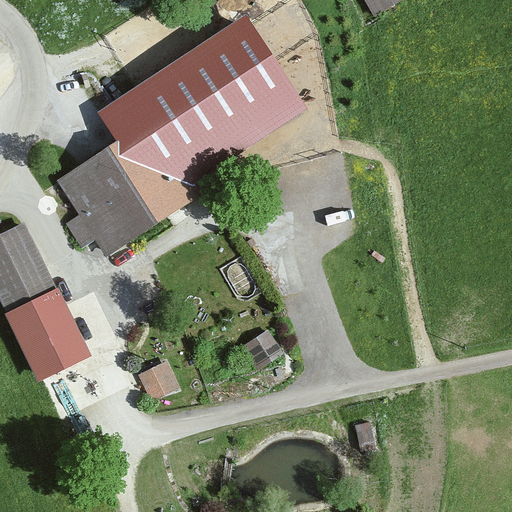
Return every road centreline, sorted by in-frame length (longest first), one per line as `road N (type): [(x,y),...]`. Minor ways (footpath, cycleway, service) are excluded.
road 1 (unknown): [(59,272),(124,262),(208,218),(266,225)]
road 2 (unclassified): [(0,10),(27,45),(35,79),(20,142),(0,178)]
road 3 (track): [(339,392),(511,356)]
road 4 (track): [(35,79),(102,51),(176,0)]
